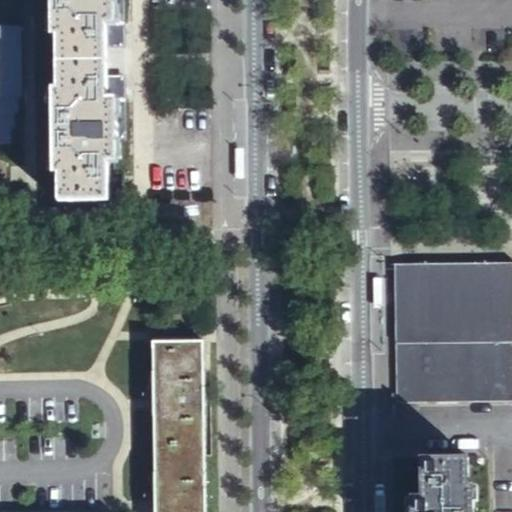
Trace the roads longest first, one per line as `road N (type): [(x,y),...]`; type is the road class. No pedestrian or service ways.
road 1 (tertiary): [(367,511),(358,0)]
road 2 (tertiary): [(255,0),(262,511)]
road 3 (unknown): [(511,463),(498,443),(365,429)]
